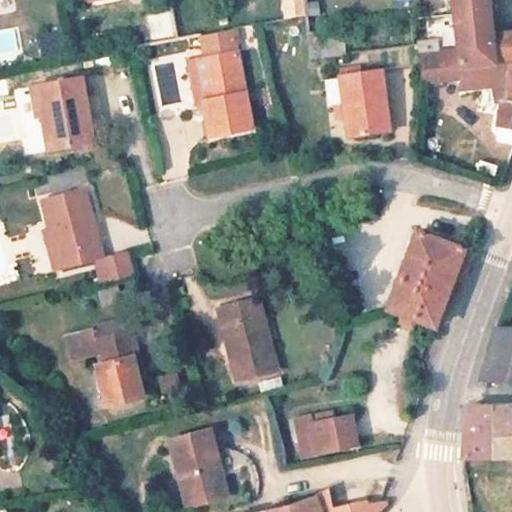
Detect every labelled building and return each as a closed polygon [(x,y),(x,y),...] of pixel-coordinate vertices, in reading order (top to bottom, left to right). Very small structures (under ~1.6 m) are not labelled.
[(277,0),(278,17),(300,17),(300,0),(277,0)] [(499,127),(511,129),(511,32),(489,34),(485,0),(450,0),(454,50),(434,52),(432,43),(415,45),(420,81),(458,78),(456,68),(506,63),(503,102),(499,101),(495,126),(499,127)] [(152,36),(172,35),(171,16),(151,17),(152,36)] [(228,29),(201,33),(206,59),(186,63),(195,104),(201,103),(207,136),(248,128),(228,29)] [(305,59),(342,54),(339,38),(316,40),(316,34),(304,36),(305,59)] [(379,72),(337,79),(346,137),(387,131),(379,72)] [(346,137),(337,79),(321,81),(330,140),(346,137)] [(79,80),(39,87),(45,115),(39,116),(46,150),(90,142),(79,80)] [(34,117),(39,116),(45,115),(39,87),(29,89),(34,117)] [(511,141),(511,129),(499,127),(498,138),(511,141)] [(40,202),(48,233),(58,267),(100,256),(82,191),(40,202)] [(144,244),(139,210),(107,215),(113,249),(144,244)] [(58,267),(48,233),(40,234),(50,269),(58,267)] [(433,327),(446,292),(461,250),(414,233),(386,310),(433,327)] [(461,250),(446,292),(455,295),(469,254),(461,250)] [(119,284),(96,290),(98,298),(122,291),(119,284)] [(122,291),(98,298),(100,307),(124,300),(122,291)] [(234,381),(276,370),(271,350),(265,352),(251,302),(216,310),(234,381)] [(142,374),(132,332),(96,341),(93,328),(67,334),(73,356),(96,351),(100,366),(95,368),(105,406),(141,397),(136,376),(142,374)] [(511,330),(494,330),(480,380),(484,381),(511,383),(511,330)] [(176,371),(158,376),(162,392),(180,386),(176,371)] [(257,383),(259,392),(281,386),(279,378),(257,383)] [(511,405),(490,408),(492,458),(511,457),(511,405)] [(461,460),(492,458),(490,408),(466,406),(461,433),(461,460)] [(308,416),(293,419),(298,442),(314,439),(316,453),(354,444),(349,420),(311,427),(308,416)] [(227,497),(209,431),(168,442),(186,508),(227,497)] [(315,497),(256,511),(379,511),(386,507),(384,502),(380,502),(329,509),(326,490),(314,494),(315,497)]
